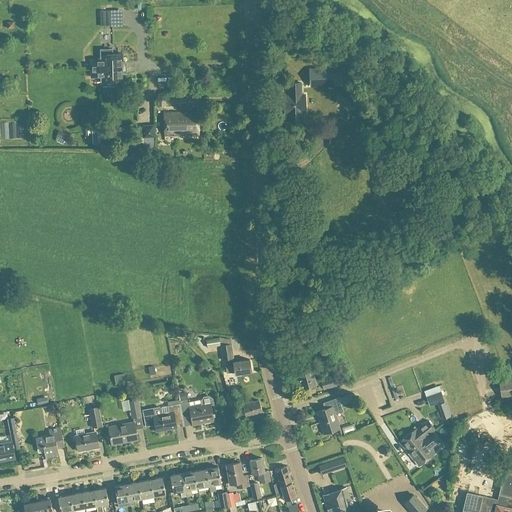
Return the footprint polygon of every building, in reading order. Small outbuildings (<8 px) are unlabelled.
[(93,68),(125,67),(125,63),(121,63),(121,55),(111,55),(111,50),(102,50),(102,61),(93,61),(93,68)] [(125,72),(125,67),(93,68),(93,76),(102,76),(102,84),(118,84),(118,81),(121,81),(121,72),(125,72)] [(310,74),(311,91),(344,89),(343,73),(310,74)] [(306,113),(305,95),(301,95),(301,83),(290,83),(290,95),(285,96),(285,114),(290,113),(290,121),(302,120),(302,113),(306,113)] [(199,112),(164,113),(165,134),(199,134),(199,112)] [(143,137),(154,137),(154,125),(142,126),(143,137)] [(38,128),(35,132),(40,137),(44,134),(38,128)] [(101,139),(101,149),(118,149),(118,138),(101,139)] [(124,151),(124,159),(140,159),(140,151),(124,151)] [(219,338),(207,340),(208,348),(220,346),(221,360),(234,359),(232,343),(231,343),(231,339),(219,337),(219,338)] [(252,372),(250,359),(225,363),(227,373),(235,372),(235,374),(252,372)] [(312,366),(297,370),(302,389),(317,385),(322,383),(324,389),(337,386),(335,376),(316,381),(312,366)] [(124,373),(114,375),(116,385),(126,383),(124,373)] [(423,373),(384,386),(389,401),(428,388),(423,373)] [(511,379),(499,382),(502,397),(511,395),(511,379)] [(441,390),(426,396),(430,406),(445,401),(441,390)] [(187,391),(178,393),(180,399),(180,400),(188,399),(187,391)] [(189,401),(181,403),(183,415),(191,414),(193,424),(214,421),(211,404),(213,404),(213,398),(209,396),(204,397),(202,400),(202,402),(190,405),(189,401)] [(339,398),(324,403),(326,408),(317,411),(324,434),(341,428),(336,414),(343,411),(339,398)] [(139,399),(129,401),(132,418),(142,416),(139,399)] [(242,404),(237,406),(239,412),(244,411),(248,423),(265,417),(263,411),(259,400),(253,402),(253,400),(242,404)] [(183,415),(181,403),(168,405),(169,412),(162,413),(161,408),(159,407),(143,410),(143,409),(142,410),(146,427),(155,425),(156,431),(177,427),(175,416),(183,415)] [(439,405),(444,419),(451,417),(446,403),(439,405)] [(50,414),(56,409),(52,405),(47,410),(50,414)] [(92,428),(103,426),(99,406),(88,408),(92,428)] [(417,428),(400,442),(408,452),(436,430),(429,421),(418,429),(417,428)] [(134,422),(109,427),(112,444),(137,439),(134,422)] [(50,435),(36,437),(38,450),(39,452),(41,452),(45,452),(46,457),(59,454),(58,448),(65,447),(61,427),(49,430),(50,435)] [(437,431),(436,430),(408,452),(419,467),(437,453),(432,448),(440,441),(434,433),(437,431)] [(10,432),(12,442),(13,450),(20,448),(17,431),(10,432)] [(96,432),(75,436),(78,451),(99,447),(96,432)] [(0,461),(15,458),(13,450),(12,442),(0,444),(0,461)] [(269,470),(264,471),(262,458),(250,460),(253,474),(258,473),(260,483),(271,481),(269,470)] [(335,469),(332,461),(325,463),(328,472),(335,469)] [(240,462),(226,464),(230,484),(236,483),(237,488),(250,485),(248,475),(243,476),(240,462)] [(440,462),(434,466),(438,471),(444,467),(440,462)] [(342,475),(355,470),(352,464),(340,468),(342,475)] [(275,488),(293,482),(287,465),(275,469),(280,482),(274,484),(275,488)] [(216,491),(215,484),(222,483),(219,466),(206,468),(210,485),(209,485),(211,492),(216,491)] [(432,478),(428,470),(424,471),(422,467),(410,471),(416,485),(432,478)] [(210,485),(206,468),(194,471),(198,487),(209,485),(210,485)] [(198,487),(194,471),(182,473),(187,496),(192,495),(191,489),(198,487)] [(511,511),(511,472),(511,473),(505,471),(498,499),(468,492),(462,511),(511,511)] [(187,496),(182,473),(170,475),(171,480),(173,492),(180,491),(182,497),(187,496)] [(150,479),(154,496),(166,494),(163,477),(150,479)] [(154,496),(150,479),(139,481),(142,498),(154,496)] [(142,498),(139,481),(127,484),(131,505),(136,504),(135,499),(142,498)] [(258,482),(250,484),(254,499),(261,497),(258,482)] [(293,482),(275,488),(277,495),(284,493),(286,500),(297,496),(293,482)] [(131,505),(127,484),(115,486),(118,503),(125,501),(126,506),(131,505)] [(328,511),(354,511),(346,487),(323,495),(328,511)] [(100,511),(103,511),(102,505),(109,503),(106,488),(94,490),(97,505),(98,511),(100,511)] [(97,505),(94,490),(82,492),(85,508),(97,505)] [(85,508),(82,492),(70,494),(73,510),(85,508)] [(231,507),(228,492),(226,493),(226,492),(218,493),(221,509),(231,507)] [(73,510),(70,494),(58,497),(61,511),(68,511),(73,511),(73,510)] [(413,511),(422,511),(426,509),(414,494),(405,502),(406,504),(407,505),(413,511)] [(273,496),(264,496),(265,504),(274,503),(273,496)] [(50,511),(53,511),(51,498),(37,501),(39,511),(50,511)] [(212,501),(212,500),(204,501),(206,511),(214,510),(214,509),(212,501)] [(39,511),(37,501),(24,503),(25,511),(39,511)] [(198,503),(188,505),(190,511),(199,509),(198,503)]
